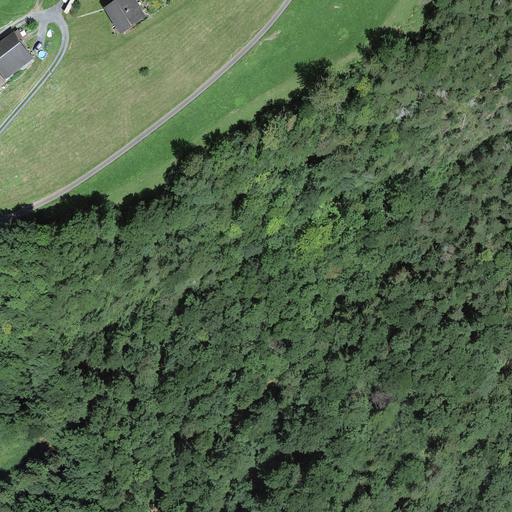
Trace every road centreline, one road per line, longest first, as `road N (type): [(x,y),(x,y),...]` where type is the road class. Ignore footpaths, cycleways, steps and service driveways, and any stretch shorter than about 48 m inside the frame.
road 1 (motorway): [(332,511),(80,0)]
road 2 (motorway): [(0,44),(235,511)]
road 3 (track): [(0,222),(59,193),(174,112),(242,54),(286,0)]
